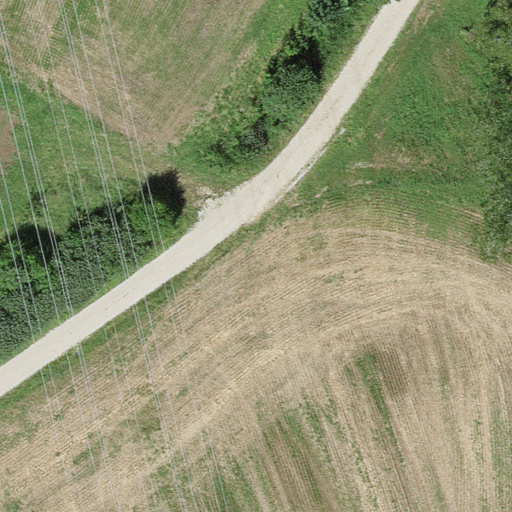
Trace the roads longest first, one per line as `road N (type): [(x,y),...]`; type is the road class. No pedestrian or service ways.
road 1 (track): [(0,375),(222,230),(319,128),(409,0)]
road 2 (track): [(222,230),(0,86)]
